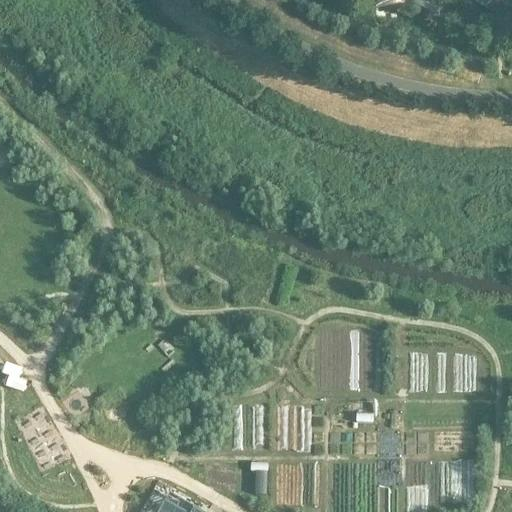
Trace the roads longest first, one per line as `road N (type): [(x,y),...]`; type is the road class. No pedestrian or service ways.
road 1 (track): [(326,400),(309,397),(291,375),(236,347),(226,311),(171,308),(144,237),(106,235),(80,300),(37,370),(95,479),(114,493)]
road 2 (track): [(497,401),(491,354),(462,333),(332,309),(303,325),(268,385),(205,405),(163,469)]
road 3 (track): [(169,459),(402,458),(397,319)]
road 4 (track): [(326,511),(326,400),(497,401),(494,479)]
road 5 (track): [(106,235),(98,200),(0,104)]
